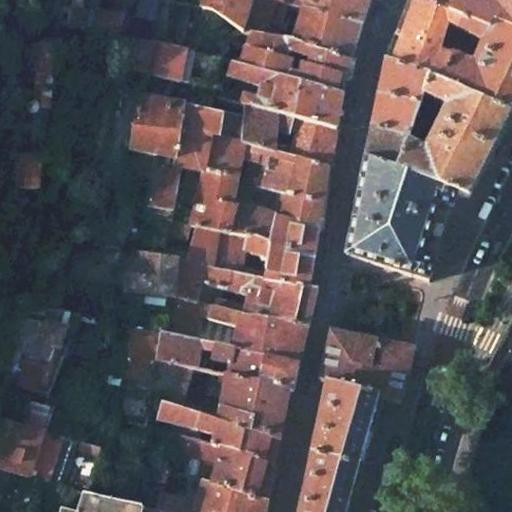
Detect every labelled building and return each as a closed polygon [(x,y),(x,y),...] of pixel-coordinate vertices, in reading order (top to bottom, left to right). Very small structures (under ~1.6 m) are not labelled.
[(209,0),(207,7),(211,8),(246,31),(255,0),(209,0)] [(276,38),(286,5),(282,4),(269,0),(255,0),(246,31),(255,33),(276,38)] [(307,0),(294,0),(292,7),(304,10),(362,26),(365,18),(307,1),(307,0)] [(307,0),(307,1),(365,18),(371,0),(307,0)] [(408,0),(386,60),(430,79),(440,52),(443,43),(449,25),(452,15),(423,1),(423,0),(408,0)] [(511,0),(423,0),(423,1),(452,15),(492,32),(496,23),(511,29),(511,0)] [(66,7),(62,27),(114,36),(118,16),(66,7)] [(352,61),(362,26),(304,10),(294,42),(352,61)] [(477,66),(440,52),(430,79),(456,91),(511,116),(511,113),(511,29),(496,23),(492,32),(452,15),(449,25),(460,31),(484,42),(476,62),(476,63),(476,64),(476,65),(477,66)] [(455,47),(460,31),(449,25),(443,43),(455,47)] [(355,62),(352,61),(294,42),(276,38),(255,33),(250,48),(288,60),(293,44),(316,52),(312,68),(347,80),(351,81),(355,62)] [(122,38),(123,69),(145,74),(151,43),(122,38)] [(24,73),(28,74),(53,78),(58,47),(29,40),(24,73)] [(188,85),(193,53),(186,51),(151,41),(151,43),(145,74),(180,83),(188,85)] [(344,98),(347,80),(312,68),(303,65),(300,76),(291,73),(294,62),(288,60),(250,48),(245,61),(243,68),(344,98)] [(386,60),(365,159),(413,177),(426,151),(408,143),(412,133),(422,103),(424,95),(448,106),(456,91),(430,79),(386,60)] [(244,97),(242,105),(245,106),(336,132),(338,132),(343,102),(344,98),(243,68),(242,69),(233,66),(231,71),(228,78),(238,81),(261,88),(257,101),(244,97)] [(28,74),(18,114),(18,174),(40,179),(44,155),(20,151),(30,101),(33,102),(32,106),(32,107),(32,108),(33,109),(34,110),(37,110),(38,109),(38,108),(39,107),(39,103),(49,104),(50,96),(53,78),(28,74)] [(448,106),(426,151),(413,177),(458,195),(469,199),(511,116),(456,91),(448,106)] [(158,155),(175,159),(180,129),(184,106),(166,102),(140,95),(130,148),(158,155)] [(432,110),(422,103),(412,133),(418,137),(423,134),(433,115),(432,110)] [(207,112),(184,106),(180,129),(219,138),(224,115),(207,112)] [(330,170),(336,132),(245,106),(241,118),(224,115),(219,138),(245,144),(330,170)] [(203,173),(190,226),(197,227),(226,234),(236,207),(233,206),(242,160),(245,144),(219,138),(180,129),(175,159),(173,166),(180,167),(203,173)] [(278,194),(271,217),(319,229),(323,230),(330,170),(245,144),(242,160),(250,162),(245,185),(278,194)] [(434,264),(451,210),(453,210),(458,195),(413,177),(365,159),(346,256),(429,283),(435,264),(434,264)] [(148,206),(172,211),(179,172),(155,168),(148,206)] [(242,277),(307,292),(319,229),(271,217),(236,207),(226,234),(197,227),(191,265),(242,277)] [(187,238),(190,226),(170,221),(168,233),(187,238)] [(141,281),(139,289),(174,297),(174,298),(201,304),(212,307),(308,330),(318,294),(307,292),(242,277),(191,265),(163,257),(133,252),(128,278),(141,281)] [(199,315),(201,304),(174,298),(166,336),(192,340),(199,315)] [(75,315),(33,305),(26,337),(31,339),(26,353),(35,356),(25,383),(42,391),(44,386),(50,387),(63,349),(71,328),(75,315)] [(299,366),(308,330),(212,307),(209,317),(208,320),(237,330),(234,351),(299,366)] [(209,317),(199,315),(192,340),(199,343),(214,347),(234,351),(237,330),(208,320),(209,317)] [(327,384),(382,398),(400,403),(413,351),(332,334),(321,382),(327,384)] [(194,369),(196,357),(199,343),(192,340),(166,336),(160,362),(192,369),(194,369)] [(155,342),(137,339),(129,388),(147,391),(155,342)] [(196,357),(212,360),(214,347),(199,343),(196,357)] [(294,392),(299,366),(234,351),(214,347),(212,360),(231,365),(228,377),(289,391),(294,392)] [(180,409),(192,369),(160,362),(152,398),(164,403),(180,409)] [(279,442),(289,391),(228,377),(222,406),(217,404),(213,421),(217,422),(279,442)] [(327,384),(312,454),(362,469),(382,398),(327,384)] [(6,394),(2,414),(13,418),(23,422),(30,401),(6,394)] [(214,436),(212,445),(222,448),(251,458),(250,460),(274,467),(279,442),(217,422),(213,421),(180,409),(164,403),(162,420),(214,436)] [(54,416),(49,431),(62,435),(63,435),(68,421),(54,416)] [(13,418),(0,456),(0,470),(8,473),(29,477),(42,482),(53,484),(62,435),(49,431),(23,422),(13,418)] [(218,455),(220,456),(222,448),(212,445),(173,434),(170,446),(212,457),(218,455)] [(216,473),(213,485),(268,503),(277,468),(274,467),(250,460),(251,458),(222,448),(220,456),(216,473)] [(174,451),(171,471),(203,481),(213,485),(216,473),(204,470),(207,460),(174,451)] [(312,454),(300,511),(349,511),(362,469),(312,454)] [(196,503),(163,497),(160,511),(266,511),(268,503),(213,485),(203,481),(196,503)] [(160,511),(85,494),(79,511),(64,511),(62,511),(160,511)]
